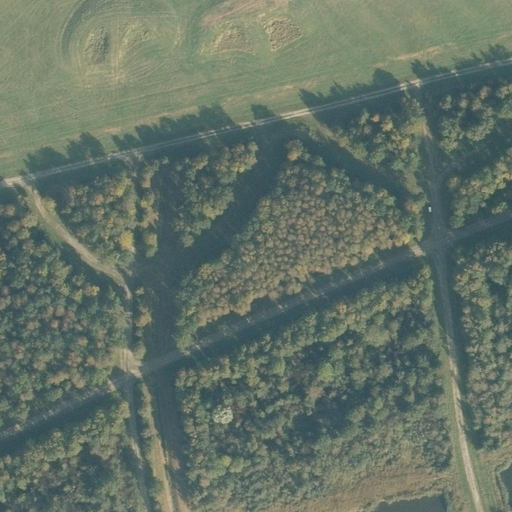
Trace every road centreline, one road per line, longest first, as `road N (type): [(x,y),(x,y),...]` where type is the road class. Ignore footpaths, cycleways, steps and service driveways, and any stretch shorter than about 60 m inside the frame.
road 1 (track): [(0,432),(299,294),(511,214)]
road 2 (track): [(0,184),(511,62)]
road 3 (unknown): [(319,107),(331,144),(361,167),(409,180),(432,174)]
